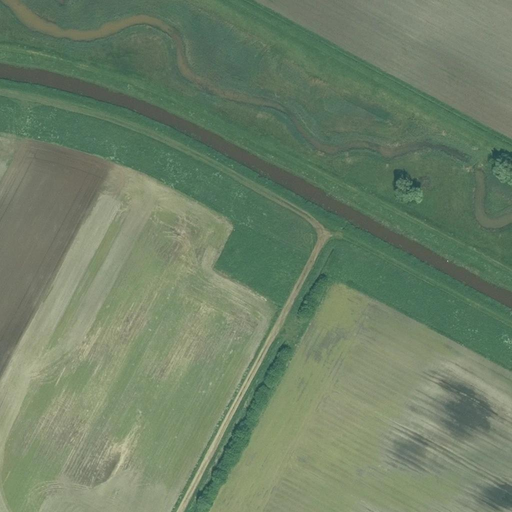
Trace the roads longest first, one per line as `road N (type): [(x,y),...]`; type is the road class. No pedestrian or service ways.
road 1 (track): [(511,275),(181,103),(108,74),(0,50)]
road 2 (track): [(178,511),(330,232),(347,232),(511,318)]
road 3 (track): [(511,151),(227,0)]
